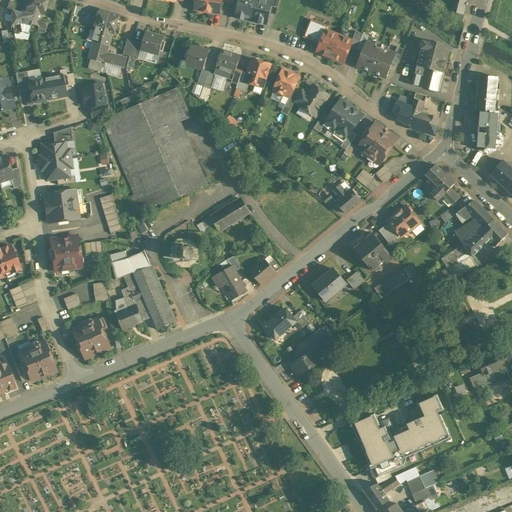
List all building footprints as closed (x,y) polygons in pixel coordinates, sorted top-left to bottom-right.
[(9,0),(6,11),(6,13),(12,15),(13,11),(15,11),(17,0),(9,0)] [(27,0),(25,10),(26,11),(34,13),(37,0),(27,0)] [(37,0),(34,13),(31,24),(38,26),(39,26),(41,19),(42,15),(44,15),(46,7),(47,0),(37,0)] [(193,0),(195,2),(196,2),(195,10),(198,10),(198,11),(199,13),(202,13),(204,12),(204,11),(219,14),(221,2),(221,0),(193,0)] [(239,0),(235,18),(251,21),(255,0),(239,0)] [(255,0),(251,21),(267,25),(271,7),(272,0),(255,0)] [(277,8),(279,0),(272,0),(271,7),(277,8)] [(452,12),(465,15),(468,0),(452,0),(450,11),(452,12)] [(101,10),(99,15),(96,15),(95,21),(97,22),(95,30),(97,30),(94,41),(102,44),(110,13),(101,10)] [(13,11),(12,15),(11,18),(12,24),(21,22),(31,25),(31,24),(34,13),(26,11),(26,13),(20,14),(20,13),(15,11),(13,11)] [(463,21),(465,15),(452,12),(451,19),(463,21)] [(110,13),(102,44),(109,46),(113,34),(114,35),(117,26),(119,27),(120,24),(117,23),(120,15),(110,13)] [(48,21),(41,19),(39,26),(46,28),(48,21)] [(31,25),(21,22),(12,24),(14,34),(23,32),(29,33),(31,25)] [(320,24),(314,40),(320,43),(326,30),(327,30),(328,27),(320,24)] [(39,26),(38,26),(36,35),(44,37),(46,28),(39,26)] [(327,30),(326,30),(320,43),(317,52),(318,53),(319,54),(322,56),(324,55),(330,58),(339,35),(327,30)] [(356,31),(352,41),(353,41),(350,48),(356,51),(357,50),(363,34),(356,31)] [(164,38),(146,33),(141,49),(159,54),(160,50),(164,38)] [(363,34),(357,50),(363,52),(367,42),(370,36),(364,33),(363,34)] [(339,35),(330,58),(337,60),(337,62),(341,63),(342,62),(344,63),(350,48),(353,41),(352,41),(339,35)] [(417,66),(444,73),(445,68),(447,69),(449,63),(447,63),(450,51),(438,43),(424,39),(417,66)] [(134,42),(127,40),(123,54),(130,56),(134,42)] [(102,44),(94,41),(89,58),(91,59),(97,60),(102,44)] [(140,44),(134,42),(130,56),(136,58),(140,44)] [(367,42),(363,52),(361,57),(360,56),(358,62),(359,63),(357,67),(371,73),(381,48),(367,42)] [(128,58),(107,53),(109,46),(102,44),(97,60),(100,61),(105,63),(125,68),(128,58)] [(199,48),(191,45),(186,60),(204,67),(209,51),(199,48)] [(397,47),(395,53),(395,54),(391,64),(397,66),(404,49),(397,47)] [(381,48),(371,73),(385,78),(387,74),(388,74),(390,68),(389,68),(391,64),(395,54),(395,53),(381,48)] [(159,54),(141,49),(139,58),(157,63),(159,54)] [(160,50),(159,54),(157,63),(163,65),(167,52),(160,50)] [(240,56),(222,50),(215,73),(214,74),(216,75),(232,80),(233,80),(236,69),(240,56)] [(136,58),(130,56),(126,68),(132,70),(136,58)] [(97,60),(91,59),(90,64),(90,68),(97,70),(100,61),(97,60)] [(270,65),(253,59),(248,73),(246,82),(257,85),(257,82),(259,81),(264,83),(270,65)] [(105,63),(100,61),(97,70),(107,73),(106,70),(107,70),(105,63)] [(405,70),(412,72),(414,64),(407,62),(405,70)] [(413,84),(439,91),(444,73),(417,66),(413,84)] [(61,75),(63,87),(75,85),(72,73),(67,74),(66,69),(60,70),(61,75)] [(198,83),(198,84),(204,86),(209,72),(202,69),(198,83)] [(242,71),(236,69),(233,80),(232,80),(231,82),(237,84),(236,88),(242,71)] [(293,74),(284,70),(283,69),(274,90),(275,90),(284,94),(285,93),(291,96),(293,91),(294,91),(295,88),(295,87),(299,77),(293,74)] [(242,71),(236,88),(244,91),(246,82),(248,73),(242,71)] [(27,72),(16,74),(19,91),(30,89),(28,81),(29,81),(27,72)] [(215,73),(209,72),(204,86),(211,89),(216,75),(214,74),(215,73)] [(61,75),(42,79),(46,100),(65,96),(63,87),(61,75)] [(478,93),(496,95),(498,77),(480,76),(478,93)] [(2,89),(9,87),(7,78),(0,80),(2,89)] [(0,80),(0,79),(0,110),(6,109),(4,100),(11,98),(9,87),(2,89),(0,80)] [(29,81),(28,81),(30,89),(32,102),(46,100),(42,79),(29,81)] [(259,81),(257,82),(257,85),(255,92),(261,94),(264,83),(259,81)] [(400,82),(395,81),(393,86),(404,89),(405,84),(400,82)] [(204,86),(198,84),(198,83),(196,83),(192,93),(200,99),(201,97),(203,92),(204,86)] [(102,84),(83,87),(84,92),(82,92),(84,103),(86,103),(86,108),(91,107),(105,104),(102,84)] [(317,87),(314,91),(311,89),(308,94),(301,105),(300,106),(312,114),(316,113),(321,106),(323,106),(325,104),(324,102),(328,95),(317,87)] [(178,88),(103,121),(135,194),(129,197),(137,215),(208,185),(180,121),(190,116),(178,88)] [(148,88),(133,95),(134,101),(150,94),(148,88)] [(395,90),(389,88),(385,98),(391,100),(395,90)] [(302,90),(296,100),(295,102),(301,105),(308,94),(302,90)] [(414,99),(425,103),(427,96),(416,93),(414,99)] [(481,111),(495,112),(496,95),(478,93),(477,111),(481,111)] [(290,97),(281,112),(287,116),(295,102),(296,100),(290,97)] [(4,100),(6,109),(15,107),(13,98),(11,98),(4,100)] [(418,121),(438,127),(441,118),(421,112),(425,103),(414,99),(412,107),(409,114),(419,118),(418,121)] [(329,117),(323,126),(324,126),(334,133),(352,107),(341,100),(329,117)] [(413,128),(436,136),(438,127),(418,121),(419,118),(409,114),(412,107),(398,101),(395,110),(398,111),(400,114),(398,118),(405,123),(413,125),(413,128)] [(105,104),(91,107),(93,119),(110,112),(108,103),(105,104)] [(352,107),(334,133),(345,141),(352,132),(363,115),(353,107),(352,107)] [(478,149),(496,151),(499,113),(495,112),(481,111),(478,149)] [(324,113),(314,128),(319,132),(324,126),(323,126),(329,117),(324,113)] [(376,122),(367,135),(366,135),(367,136),(364,139),(361,140),(359,143),(359,146),(357,149),(380,164),(382,162),(385,161),(387,158),(386,155),(389,151),(390,151),(398,138),(391,133),(388,134),(387,134),(384,131),(384,128),(376,122)] [(70,127),(53,133),(54,143),(64,141),(65,142),(72,141),(70,127)] [(352,132),(345,141),(341,147),(346,150),(351,144),(357,135),(352,132)] [(54,143),(41,145),(42,155),(38,156),(39,163),(71,159),(70,149),(66,150),(65,142),(64,141),(54,143)] [(346,150),(344,153),(349,157),(355,147),(351,144),(346,150)] [(5,156),(0,157),(0,182),(11,179),(12,178),(10,170),(5,156)] [(71,159),(39,163),(40,171),(44,170),(46,180),(57,179),(69,177),(68,169),(72,168),(71,159)] [(511,169),(503,161),(491,174),(511,194),(511,169)] [(455,184),(436,165),(426,175),(438,187),(431,194),(438,201),(444,195),(451,188),(455,184)] [(385,166),(375,174),(383,183),(392,175),(385,166)] [(19,167),(10,170),(12,178),(11,179),(14,188),(21,186),(19,167)] [(364,169),(356,179),(365,186),(373,177),(364,169)] [(69,177),(57,179),(58,185),(75,182),(74,176),(69,177)] [(346,193),(340,185),(334,190),(340,198),(346,193)] [(460,198),(451,188),(444,195),(453,205),(460,198)] [(69,189),(65,189),(64,191),(44,194),(45,203),(45,206),(47,206),(48,210),(46,210),(46,213),(46,214),(48,223),(68,220),(70,221),(74,221),(75,219),(79,218),(75,190),(71,190),(69,189)] [(336,202),(340,207),(346,214),(361,201),(351,189),(346,193),(340,198),(336,202)] [(112,195),(100,198),(107,221),(119,218),(112,195)] [(331,196),(324,202),(335,211),(340,207),(336,202),(331,196)] [(241,198),(210,217),(219,232),(250,213),(241,198)] [(457,214),(462,222),(471,216),(472,216),(481,207),(475,201),(457,214)] [(406,206),(402,209),(399,209),(392,215),(392,218),(388,221),(389,222),(400,235),(405,231),(407,232),(419,222),(411,212),(411,209),(410,207),(407,207),(406,206)] [(452,207),(441,216),(446,222),(457,214),(452,207)] [(494,220),(481,207),(472,216),(476,221),(484,229),(484,230),(494,221),(494,220)] [(146,217),(136,223),(142,234),(152,228),(146,217)] [(219,232),(210,217),(202,222),(211,237),(219,232)] [(119,218),(107,221),(111,233),(123,230),(119,218)] [(494,221),(484,230),(484,229),(483,230),(477,233),(476,234),(470,237),(463,241),(462,242),(464,244),(470,252),(473,256),(484,246),(486,248),(494,241),(497,245),(508,235),(494,221)] [(484,229),(476,221),(465,230),(465,231),(470,236),(475,232),(476,234),(477,233),(483,230),(484,229)] [(211,237),(202,222),(197,225),(207,240),(211,237)] [(400,235),(389,222),(379,231),(390,244),(400,235)] [(419,222),(407,232),(412,239),(425,228),(419,222)] [(470,236),(465,231),(460,235),(459,235),(463,241),(470,237),(470,236)] [(391,255),(373,233),(366,239),(365,238),(364,238),(360,241),(360,242),(361,243),(354,249),(372,270),(391,255)] [(459,235),(453,239),(458,247),(464,244),(462,242),(463,241),(459,235),(460,235),(459,235)] [(77,236),(68,237),(66,239),(66,240),(62,241),(62,240),(59,238),(50,239),(53,260),(51,262),(52,266),(54,268),(54,271),(61,270),(75,268),(81,267),(81,264),(83,262),(82,258),(80,256),(77,236)] [(102,241),(84,243),(85,255),(104,253),(102,241)] [(458,247),(441,259),(447,267),(470,252),(464,244),(458,247)] [(0,276),(1,275),(10,271),(13,273),(20,270),(10,245),(0,248),(0,276)] [(194,250),(189,245),(182,246),(178,250),(178,257),(183,261),(187,261),(190,261),(194,256),(194,250)] [(30,249),(24,250),(25,262),(32,261),(30,249)] [(145,251),(127,259),(133,272),(134,274),(151,267),(145,251)] [(470,252),(447,267),(455,280),(480,265),(473,256),(470,252)] [(125,253),(113,256),(115,262),(112,263),(116,280),(124,276),(133,272),(127,259),(125,253)] [(234,256),(227,259),(232,267),(235,271),(241,268),(234,256)] [(269,264),(265,259),(250,272),(261,285),(276,273),(276,272),(269,264)] [(281,268),(274,260),(269,264),(276,272),(281,268)] [(134,274),(140,289),(144,298),(152,317),(158,330),(175,322),(151,267),(134,274)] [(232,267),(214,278),(219,287),(224,284),(232,299),(246,291),(235,271),(232,267)] [(334,269),(313,286),(326,301),(346,284),(334,269)] [(404,269),(375,288),(382,298),(411,279),(404,269)] [(366,281),(357,271),(347,280),(354,289),(366,281)] [(133,272),(124,276),(129,288),(131,293),(140,289),(134,274),(133,272)] [(107,282),(93,284),(96,302),(110,300),(107,282)] [(20,286),(9,290),(16,307),(27,303),(20,286)] [(122,291),(124,298),(128,307),(126,308),(127,310),(136,305),(135,302),(131,293),(129,288),(122,291)] [(140,289),(131,293),(135,302),(144,298),(140,289)] [(76,293),(63,299),(68,310),(81,304),(76,293)] [(124,298),(116,301),(117,314),(127,310),(126,308),(128,307),(124,298)] [(144,298),(135,302),(136,305),(137,305),(144,321),(152,317),(144,298)] [(117,314),(116,314),(123,330),(144,321),(137,305),(136,305),(127,310),(117,314)] [(286,308),(265,326),(274,337),(281,331),(283,333),(297,322),(297,321),(293,317),(286,308)] [(310,322),(300,311),(293,317),(297,321),(297,322),(302,328),(310,322)] [(11,317),(0,321),(0,327),(4,338),(5,339),(18,334),(11,317)] [(43,317),(37,319),(42,332),(48,330),(43,317)] [(99,319),(73,329),(74,330),(72,333),(74,337),(77,339),(80,344),(79,344),(80,345),(80,344),(86,359),(94,355),(95,352),(99,350),(99,351),(102,352),(111,348),(105,334),(103,328),(104,325),(103,321),(99,320),(99,319)] [(281,331),(274,337),(276,340),(283,333),(281,331)] [(330,332),(315,342),(319,348),(334,338),(330,332)] [(44,341),(19,352),(20,355),(19,357),(20,361),(23,362),(25,366),(24,366),(25,367),(31,381),(39,378),(40,375),(40,374),(44,372),(45,373),(48,374),(56,371),(50,356),(48,351),(49,349),(48,345),(45,344),(44,341)] [(511,346),(478,361),(483,373),(470,378),(475,389),(496,381),(493,375),(506,369),(510,379),(511,377),(511,368),(510,366),(511,364),(511,346)] [(314,352),(292,365),(299,375),(320,362),(314,352)] [(0,365),(0,393),(4,392),(4,393),(5,392),(15,388),(6,365),(3,364),(0,365)] [(27,379),(22,366),(16,369),(22,381),(27,379)] [(395,435),(395,436),(406,461),(407,459),(406,458),(410,456),(409,455),(408,453),(412,450),(414,454),(421,451),(420,448),(433,442),(435,445),(445,441),(445,440),(444,440),(443,437),(448,435),(449,435),(441,415),(439,416),(437,413),(444,409),(437,395),(423,401),(423,402),(424,402),(425,405),(419,407),(418,407),(421,414),(423,418),(408,424),(409,428),(396,434),(395,435)] [(421,414),(418,407),(410,411),(414,418),(421,414)] [(381,429),(375,414),(355,423),(355,424),(356,424),(358,429),(355,430),(355,429),(354,430),(359,440),(362,439),(368,452),(365,454),(369,463),(370,463),(370,462),(372,461),(375,467),(374,467),(375,468),(379,476),(379,477),(390,472),(404,466),(406,461),(395,436),(391,438),(385,427),(381,429)] [(390,418),(384,421),(387,430),(394,427),(390,418)] [(408,470),(396,476),(400,484),(411,478),(408,470)] [(433,470),(420,476),(426,488),(433,485),(439,482),(433,470)] [(379,477),(379,476),(375,477),(378,484),(392,478),(390,472),(379,477)] [(396,476),(380,486),(385,494),(400,484),(396,476)] [(420,476),(407,482),(413,495),(426,489),(426,488),(420,476)] [(380,486),(378,484),(377,484),(364,490),(377,509),(390,500),(385,494),(380,486)] [(433,485),(426,488),(426,489),(429,497),(437,494),(433,485)] [(426,489),(413,495),(417,505),(425,501),(424,500),(429,497),(426,489)] [(417,505),(403,511),(397,503),(383,511),(423,511),(430,509),(431,511),(439,506),(438,503),(436,504),(432,499),(426,502),(425,501),(417,505)]
